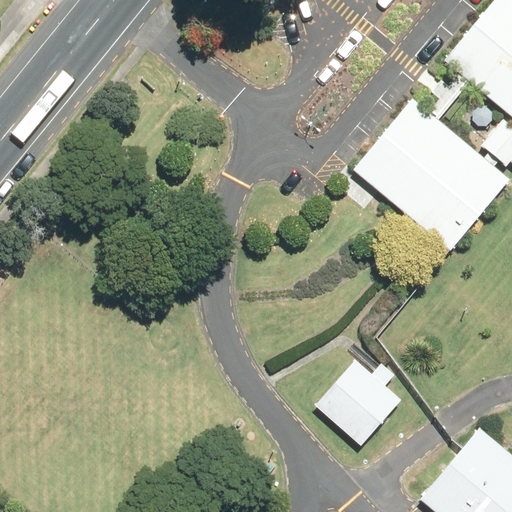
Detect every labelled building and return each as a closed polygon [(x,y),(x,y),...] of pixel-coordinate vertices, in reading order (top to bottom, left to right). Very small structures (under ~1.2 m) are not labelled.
[(511,0),(501,0),(449,64),(464,76),(474,84),(511,115),(511,0)] [(443,100),(433,114),(442,121),(474,84),(464,76),(454,88),(445,82),(436,95),(443,100)] [(433,114),(418,102),(359,172),(453,250),(457,253),(511,186),(511,180),(442,121),(433,114)] [(511,166),(511,125),(507,122),(487,146),(511,167),(511,166)] [(406,400),(360,362),(321,409),(367,447),(406,400)] [(438,511),(511,511),(511,452),(484,430),(468,450),(425,501),(438,511)]
